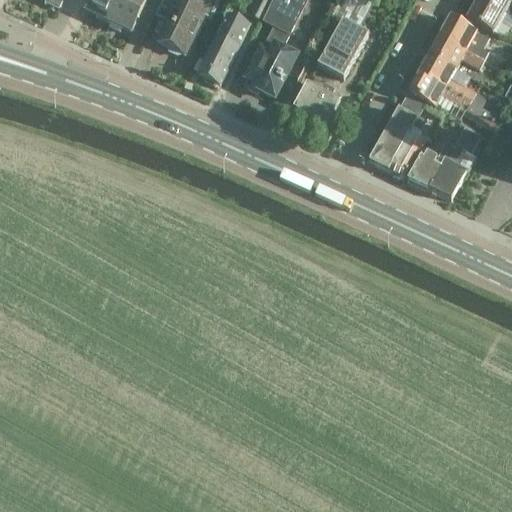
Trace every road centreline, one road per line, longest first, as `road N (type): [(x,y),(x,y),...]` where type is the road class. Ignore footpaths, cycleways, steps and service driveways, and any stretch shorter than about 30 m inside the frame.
road 1 (secondary): [(329,192),(62,79)]
road 2 (residential): [(440,0),(329,192)]
road 3 (secondary): [(511,278),(329,192)]
